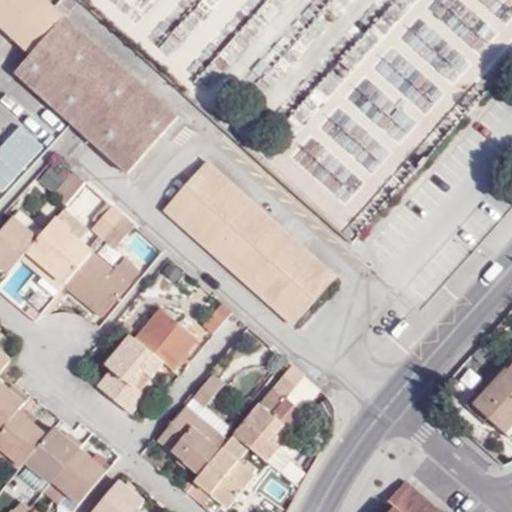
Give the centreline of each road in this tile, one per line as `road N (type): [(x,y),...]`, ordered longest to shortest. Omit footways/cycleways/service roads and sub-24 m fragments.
road 1 (residential): [(136,206),(282,332),(331,353),(392,402)]
road 2 (residential): [(196,511),(131,453),(48,349),(0,304)]
road 3 (residential): [(511,266),(392,402)]
road 4 (residential): [(392,402),(360,438),(317,511)]
road 5 (residential): [(488,491),(392,402)]
